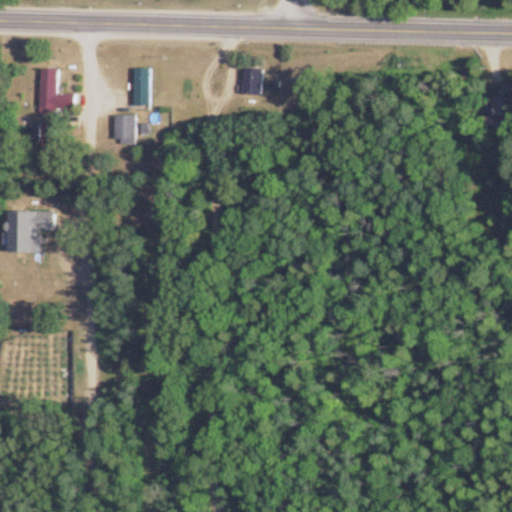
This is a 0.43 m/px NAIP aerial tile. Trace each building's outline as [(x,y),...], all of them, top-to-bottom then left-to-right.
[(133,105),(151,105),(151,68),(133,68),(133,105)] [(39,112),(76,113),(76,95),(57,95),(57,69),(40,69),(39,112)] [(263,95),(263,69),(242,69),(242,95),(263,95)] [(115,142),(138,142),(138,116),(115,116),(115,142)] [(46,124),(32,124),(32,144),(46,144),(46,124)]
